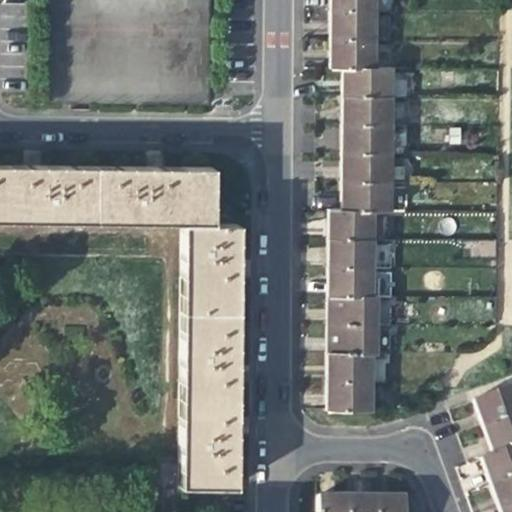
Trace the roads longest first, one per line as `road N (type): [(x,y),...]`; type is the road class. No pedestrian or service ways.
road 1 (residential): [(274,455),(275,125)]
road 2 (residential): [(0,121),(275,125)]
road 3 (residential): [(445,511),(416,452),(274,455)]
road 4 (residential): [(275,125),(275,0)]
